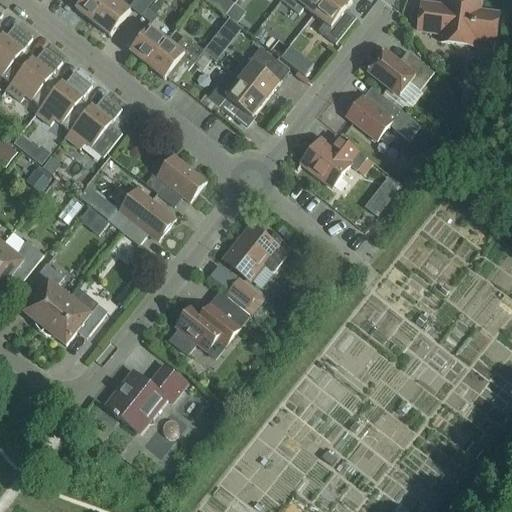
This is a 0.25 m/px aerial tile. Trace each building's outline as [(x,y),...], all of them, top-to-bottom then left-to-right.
[(84,0),(75,11),(93,25),(112,0),(84,0)] [(130,13),(113,0),(112,0),(93,25),(110,39),(130,13)] [(135,0),(129,8),(141,18),(155,0),(135,0)] [(313,17),(326,0),(283,0),(281,3),(299,17),(304,9),(313,17)] [(352,4),(346,0),(326,0),(313,17),(324,25),(318,33),(335,47),(356,21),(345,12),(352,4)] [(422,5),(418,33),(441,36),(440,44),(473,49),(475,41),(494,43),(498,16),(478,13),(479,5),(446,0),(444,13),(436,12),(437,7),(422,5)] [(160,10),(154,5),(148,12),(154,17),(160,10)] [(148,12),(148,11),(142,18),(152,26),(157,19),(154,17),(148,12)] [(0,78),(10,87),(11,87),(30,63),(29,63),(20,56),(32,41),(15,27),(5,39),(2,36),(0,38),(0,78)] [(130,54),(147,68),(167,43),(150,29),(130,54)] [(269,34),(263,29),(257,36),(263,41),(269,34)] [(175,49),(167,43),(147,68),(164,82),(173,71),(183,78),(204,52),(185,37),(175,49)] [(305,78),(312,69),(302,61),(303,59),(289,48),(280,59),(305,78)] [(239,82),(266,103),(289,73),(260,50),(250,63),(253,65),(239,82)] [(60,87),(59,87),(50,79),(62,64),(45,51),(35,63),(31,60),(29,63),(30,63),(11,87),(10,87),(5,93),(20,104),(25,98),(40,110),(41,111),(60,87)] [(385,54),(368,75),(398,99),(409,85),(419,93),(434,75),(413,58),(404,69),(385,54)] [(41,111),(40,110),(35,116),(50,128),(55,122),(70,134),(89,111),(89,110),(80,103),(92,88),(74,74),(65,86),(61,84),(59,87),(60,87),(41,111)] [(266,103),(239,82),(233,91),(223,83),(208,101),(244,130),(266,103)] [(345,119),(377,144),(389,128),(408,144),(420,129),(371,90),(363,100),(362,99),(345,119)] [(169,106),(181,118),(189,109),(176,97),(169,106)] [(70,134),(65,140),(80,152),(84,145),(103,160),(122,137),(110,127),(121,112),(104,98),(95,110),(91,107),(89,110),(89,111),(70,134)] [(493,103),(487,99),(480,101),(478,108),(483,113),(491,110),(493,103)] [(421,132),(411,146),(425,157),(436,143),(421,132)] [(374,167),(340,140),(334,147),(328,148),(320,142),(301,166),(332,190),(350,168),(364,179),(374,167)] [(38,151),(31,160),(41,168),(51,156),(41,148),(38,151)] [(0,165),(6,170),(18,155),(10,149),(0,161),(0,165)] [(145,187),(175,210),(183,200),(190,205),(206,184),(174,159),(158,179),(154,176),(145,187)] [(25,184),(41,196),(50,184),(35,171),(25,184)] [(400,192),(391,185),(381,196),(390,204),(400,192)] [(79,200),(107,222),(116,211),(88,189),(79,200)] [(107,222),(107,223),(139,248),(149,236),(156,242),(172,221),(137,193),(121,213),(117,210),(116,211),(107,222)] [(67,227),(82,208),(72,201),(58,220),(67,227)] [(251,228),(224,263),(250,283),(263,267),(273,275),(286,259),(275,251),(277,249),(251,228)] [(123,240),(113,253),(128,265),(137,252),(123,240)] [(16,258),(2,247),(0,250),(0,293),(9,282),(18,290),(43,258),(26,244),(16,258)] [(39,333),(42,335),(69,301),(56,290),(63,280),(47,267),(24,295),(34,302),(24,315),(34,323),(35,326),(37,329),(39,333)] [(265,303),(239,282),(229,295),(255,316),(265,303)] [(248,320),(222,300),(207,319),(193,308),(175,330),(179,333),(171,343),(188,357),(196,347),(215,361),(248,320)] [(42,335),(44,337),(47,339),(51,340),(55,340),(66,349),(75,336),(85,344),(107,315),(90,302),(83,311),(69,301),(42,335)] [(261,333),(252,344),(264,354),(273,343),(261,333)] [(119,420),(139,436),(167,402),(171,405),(186,386),(164,368),(149,387),(133,374),(110,403),(111,414),(115,417),(114,419),(118,422),(119,420)] [(92,398),(101,405),(114,390),(105,383),(92,398)]
